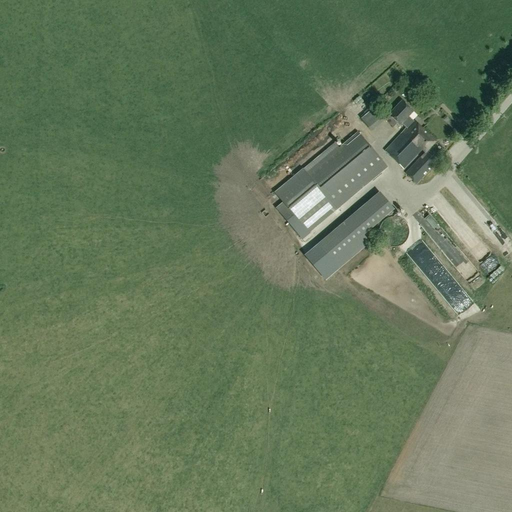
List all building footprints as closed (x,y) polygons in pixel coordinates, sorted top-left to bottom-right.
[(421,150),(424,153),(434,143),(408,117),(413,112),(403,101),(389,116),(399,126),(401,124),(406,129),(385,151),(403,169),(421,150)] [(376,108),(361,120),(368,128),(383,116),(376,108)] [(347,131),(352,123),(347,119),(342,128),(347,131)] [(284,203),(276,210),(301,240),(309,233),(307,232),(386,166),(358,133),(339,149),(335,145),(276,194),(284,203)] [(434,143),(424,153),(404,174),(415,185),(440,158),(430,148),(434,143)] [(378,219),(399,199),(381,181),(361,202),(378,219)] [(419,221),(465,282),(477,273),(431,212),(419,221)] [(418,245),(418,232),(406,232),(406,246),(418,245)]
